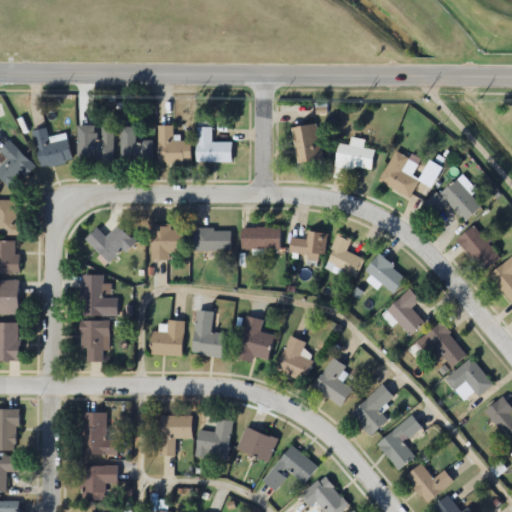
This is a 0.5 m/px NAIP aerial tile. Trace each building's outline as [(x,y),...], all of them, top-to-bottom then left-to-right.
[(291,128),(297,164),(322,160),(316,124),(291,128)] [(113,163),(113,126),(78,127),(78,163),(113,163)] [(157,163),(190,163),(190,141),(173,141),(173,126),(157,126),(157,163)] [(152,165),(152,141),(135,141),(135,127),(121,127),(120,164),(152,165)] [(231,162),(231,142),(212,142),(212,127),(196,127),(196,162),(231,162)] [(33,131),(40,168),(72,162),(66,134),(48,137),(47,128),(33,131)] [(0,152),(7,160),(0,166),(0,179),(12,191),(35,167),(9,141),(0,149),(0,152)] [(370,172),(374,151),(338,143),(334,165),(370,172)] [(419,164),(395,152),(379,183),(410,199),(419,180),(412,177),(419,164)] [(448,204),(465,222),(481,208),(454,178),(424,206),(434,217),(448,204)] [(0,236),(18,236),(18,200),(0,200),(0,236)] [(184,253),(184,230),(171,230),(171,224),(152,224),(152,261),(169,261),(169,253),(184,253)] [(134,241),(118,225),(106,238),(97,228),(85,240),(110,265),(134,241)] [(456,240),(482,272),(500,259),(488,244),(494,239),(488,230),(481,236),(473,226),(456,240)] [(280,250),(280,228),(241,228),(241,250),(280,250)] [(231,230),(193,230),(193,252),(231,252),(231,230)] [(305,263),(324,263),(324,232),(307,232),(307,239),(289,239),(289,254),(305,254),(305,263)] [(338,234),(324,268),(355,280),(363,259),(346,252),(351,240),(338,234)] [(0,241),(0,274),(17,275),(17,242),(0,241)] [(365,270),(391,295),(406,280),(380,254),(365,270)] [(511,258),(489,275),(510,304),(511,302),(511,258)] [(117,316),(117,299),(103,299),(103,276),(82,276),(82,316),(117,316)] [(19,281),(0,280),(0,314),(19,315),(19,281)] [(386,310),(409,336),(424,323),(411,308),(419,301),(409,290),(386,310)] [(192,354),(222,358),(225,335),(211,333),(213,313),(197,311),(192,354)] [(252,362),(253,357),(268,361),(274,336),(260,333),(263,320),(246,316),(235,358),(252,362)] [(151,332),(151,355),(183,356),(183,321),(167,321),(167,333),(151,332)] [(109,322),(82,322),(82,362),(103,362),(103,351),(109,351),(109,322)] [(0,361),(19,362),(19,324),(0,323),(0,361)] [(416,343),(435,366),(442,360),(450,369),(467,355),(441,323),(416,343)] [(275,370),(303,382),(312,360),(301,355),(306,343),(290,336),(275,370)] [(313,388),(341,407),(352,390),(338,380),(346,367),(333,358),(313,388)] [(492,385),(471,359),(445,379),(464,402),(474,394),(477,397),(492,385)] [(350,412),(370,437),(388,422),(379,410),(393,399),(384,386),(350,412)] [(511,436),(511,411),(502,398),(485,411),(507,441),(511,436)] [(0,450),(19,451),(19,412),(0,411),(0,450)] [(107,413),(81,413),(81,457),(117,457),(117,441),(107,441),(107,413)] [(160,457),(175,457),(175,439),(192,439),(192,417),(160,417),(160,457)] [(415,459),(403,442),(421,429),(412,417),(376,444),(397,472),(415,459)] [(199,431),(195,457),(227,462),(232,422),(217,420),(216,433),(199,431)] [(237,449),(269,464),(279,441),(247,427),(237,449)] [(263,482),(275,492),(289,473),(305,484),(318,467),(290,446),(263,482)] [(0,493),(7,493),(7,473),(19,473),(19,458),(0,457),(0,493)] [(445,471),(433,480),(422,465),(406,476),(425,504),(454,484),(445,471)] [(105,500),(105,485),(117,485),(117,467),(82,467),(82,500),(105,500)] [(311,508),(316,503),(324,511),(341,511),(349,505),(323,477),(301,497),(311,508)] [(431,511),(432,511),(469,511),(467,509),(464,511),(462,511),(447,496),(431,511)] [(0,511),(18,511),(19,501),(0,501),(0,511)]
